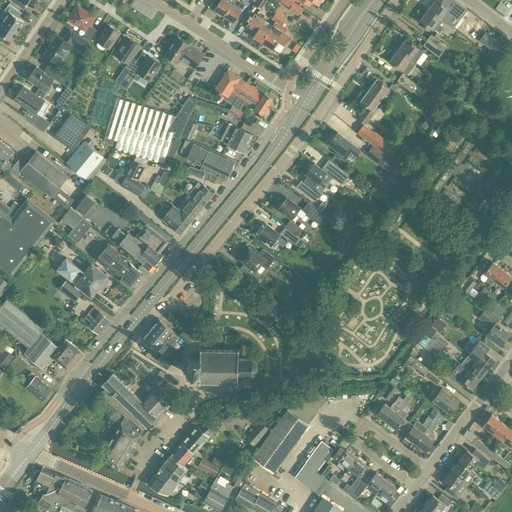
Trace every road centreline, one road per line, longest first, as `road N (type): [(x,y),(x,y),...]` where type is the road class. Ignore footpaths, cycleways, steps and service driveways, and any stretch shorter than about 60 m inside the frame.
road 1 (residential): [(149,305),(170,301),(292,151),(395,0)]
road 2 (residential): [(271,132),(65,388),(71,399)]
road 3 (primary): [(149,305),(284,137)]
road 4 (residential): [(415,485),(354,440),(363,426),(429,467)]
road 5 (primary): [(71,399),(149,305)]
